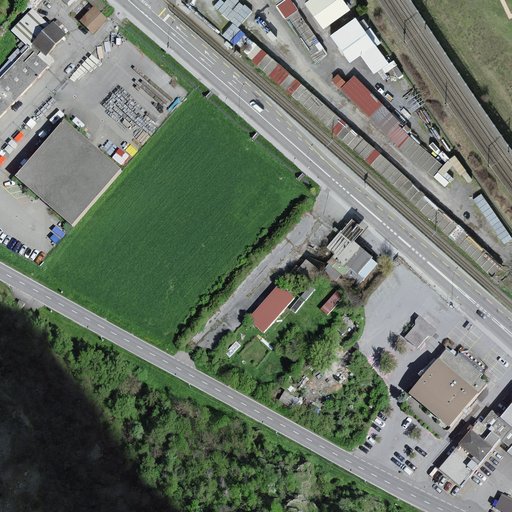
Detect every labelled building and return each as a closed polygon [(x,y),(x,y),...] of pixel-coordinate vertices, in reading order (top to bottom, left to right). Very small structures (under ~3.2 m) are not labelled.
[(24,0),(27,3),(30,0),(39,0),(43,4),(47,0),(58,0),(69,10),(79,0),(24,0)] [(241,0),(225,0),(219,8),(239,24),(252,8),(241,0)] [(274,0),(313,56),(325,48),(290,0),(274,0)] [(339,0),(320,0),(313,5),(326,24),(347,9),(339,0)] [(108,21),(95,9),(81,25),(94,37),(108,21)] [(0,121),(56,63),(50,57),(68,39),(54,25),(51,28),(34,12),(12,35),(29,52),(0,81),(0,121)] [(357,19),(332,37),(351,63),(376,45),(357,19)] [(264,50),(254,61),(495,277),(504,267),(264,50)] [(367,95),(357,105),(434,179),(445,168),(367,95)] [(21,165),(62,121),(46,106),(5,150),(21,165)] [(124,172),(68,122),(17,181),(74,230),(124,172)] [(364,230),(352,220),(328,248),(336,255),(322,271),(335,282),(341,275),(356,288),(377,263),(353,243),(364,230)] [(316,271),(305,261),(297,271),(308,281),(316,271)] [(295,301),(280,288),(250,321),(265,335),(295,301)] [(339,291),(323,309),(328,314),(344,296),(339,291)] [(437,329),(419,314),(415,320),(415,325),(414,326),(404,337),(417,348),(428,335),(432,335),(437,329)] [(482,377),(450,351),(411,398),(452,431),(481,396),(473,389),(482,377)] [(511,407),(502,420),(494,413),(483,425),(481,424),(440,472),(462,490),(504,441),(511,448),(511,449),(510,453),(511,454),(511,407)] [(511,511),(511,485),(505,482),(491,509),(497,511),(511,511)]
